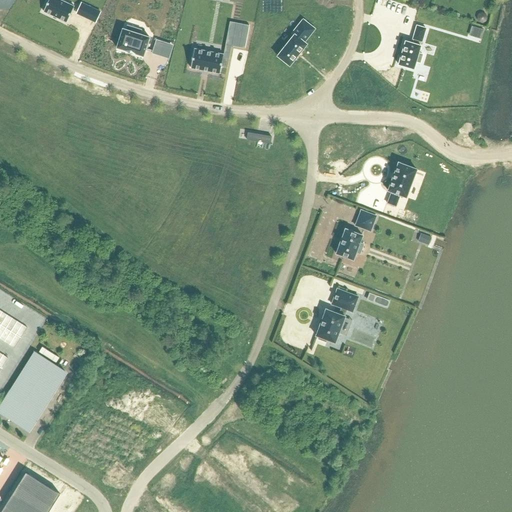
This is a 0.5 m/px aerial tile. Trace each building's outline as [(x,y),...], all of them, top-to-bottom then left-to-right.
[(60,0),(48,0),(43,11),(67,22),(74,7),(60,0)] [(81,2),(76,12),(85,16),(89,6),(81,2)] [(488,12),(493,18),(498,14),(493,7),(488,12)] [(294,35),(277,56),(289,66),(307,44),(304,42),(315,29),(303,19),(292,33),(294,35)] [(236,23),(231,46),(245,48),(249,25),(236,23)] [(123,29),(117,48),(143,56),(149,37),(139,34),(140,31),(140,29),(129,26),(127,27),(126,30),(123,29)] [(425,28),(417,26),(413,39),(414,39),(413,44),(405,41),(398,64),(413,69),(416,61),(420,62),(422,54),(418,53),(420,46),(419,45),(420,41),(421,41),(425,28)] [(481,38),(483,30),(471,26),(469,35),(481,38)] [(156,42),(152,53),(169,58),(172,47),(156,42)] [(229,59),(223,57),(223,55),(194,49),(190,68),(220,74),(221,66),(227,67),(229,59)] [(0,119),(5,122),(15,104),(3,98),(0,103),(0,119)] [(35,113),(30,109),(15,124),(48,151),(62,134),(54,127),(58,123),(40,108),(35,113)] [(248,133),(247,140),(270,143),(271,137),(248,133)] [(197,179),(172,162),(157,183),(197,210),(205,199),(191,189),(197,179)] [(391,192),(387,203),(395,207),(400,195),(406,197),(416,169),(398,163),(388,190),(391,192)] [(376,216),(361,210),(355,226),(370,231),(376,216)] [(345,229),(336,254),(353,260),(356,253),(358,253),(360,254),(364,244),(362,243),(360,243),(363,235),(345,229)] [(419,236),(418,240),(429,244),(430,240),(419,236)] [(381,286),(378,293),(399,301),(402,294),(381,286)] [(316,336),(319,337),(318,339),(326,342),(327,340),(335,343),(345,316),(344,316),(346,310),(352,312),(358,297),(337,289),(331,304),(341,308),(339,314),(326,309),(316,336)] [(0,310),(0,338),(14,348),(27,328),(0,310)] [(66,372),(34,352),(0,406),(0,412),(29,431),(66,372)] [(26,472),(0,511),(48,511),(60,494),(26,472)]
